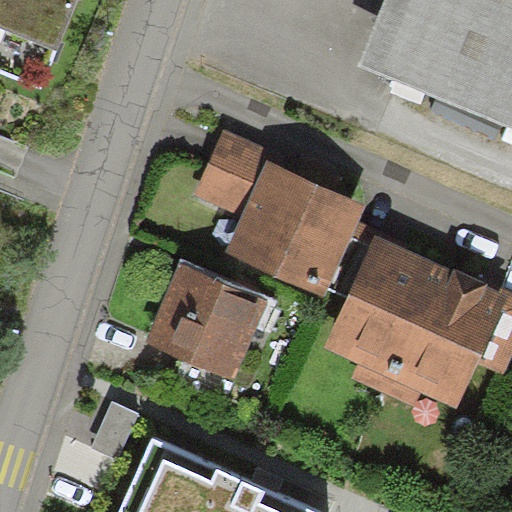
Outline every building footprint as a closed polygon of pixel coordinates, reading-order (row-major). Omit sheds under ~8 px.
[(73,0),(0,0),(0,79),(35,94),(73,0)] [(511,0),(388,0),(358,72),(511,134),(511,0)] [(292,164),(224,133),(194,198),(242,220),(226,257),(325,302),(368,211),(312,185),(287,174),(292,164)] [(380,239),(327,353),(358,367),(353,380),(415,409),(422,394),(458,411),(481,363),(501,372),(511,347),(511,292),(491,282),(454,266),(452,272),(380,239)] [(237,297),(178,273),(146,351),(234,386),(266,309),(237,297)] [(145,419),(113,407),(94,453),(125,466),(145,419)] [(320,511),(267,488),(157,439),(124,511),(320,511)]
